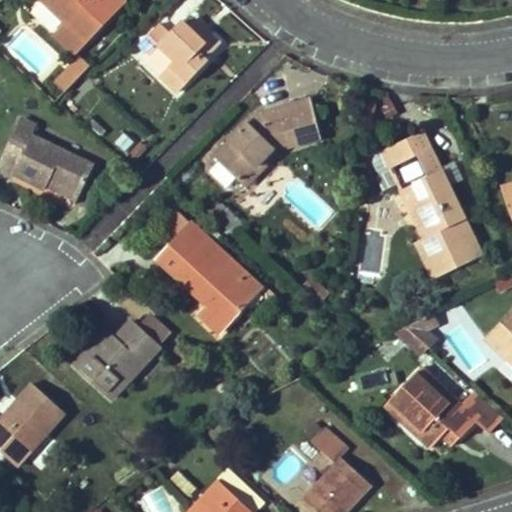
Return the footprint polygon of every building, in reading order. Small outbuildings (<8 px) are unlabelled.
[(110,0),(41,0),(66,24),(52,38),(72,58),(119,8),(110,0)] [(110,0),(119,8),(125,2),(122,0),(110,0)] [(206,61),(204,59),(219,43),(196,23),(190,30),(184,24),(172,37),(158,25),(138,46),(149,57),(158,47),(175,63),(161,77),(159,79),(174,94),(206,61)] [(145,61),(161,77),(175,63),(158,47),(149,57),(145,61)] [(57,83),(66,92),(90,67),(80,58),(57,83)] [(240,184),(275,150),(286,145),(289,149),(323,139),(311,100),(264,114),(265,119),(249,124),(216,158),(220,163),(210,174),(226,189),(236,180),(240,184)] [(50,180),(80,194),(94,167),(33,137),(38,127),(22,120),(0,166),(0,167),(45,191),(47,185),(50,180)] [(429,237),(423,240),(417,243),(434,280),(483,257),(423,132),(381,152),(390,170),(418,158),(428,179),(412,187),(421,203),(415,207),(429,237)] [(275,150),(240,184),(245,188),(278,154),(275,150)] [(50,180),(47,185),(77,200),(80,194),(50,180)] [(511,185),(502,189),(511,217),(511,185)] [(412,187),(400,193),(423,240),(429,237),(415,207),(421,203),(412,187)] [(220,205),(210,215),(233,236),(243,226),(220,205)] [(175,243),(191,226),(178,215),(163,231),(175,243)] [(212,305),(208,310),(200,318),(219,336),(262,291),(191,226),(175,243),(157,264),(173,278),(179,273),(212,305)] [(179,273),(173,278),(208,310),(212,305),(179,273)] [(305,288),(323,305),(332,296),(314,279),(305,288)] [(262,291),(273,301),(279,296),(268,285),(262,291)] [(510,362),(502,370),(511,379),(511,311),(486,340),(510,362)] [(138,327),(161,348),(172,336),(150,315),(138,327)] [(161,348),(138,327),(134,324),(118,341),(109,333),(78,367),(112,400),(161,348)] [(413,336),(406,328),(396,334),(406,343),(413,336)] [(415,337),(426,347),(428,349),(435,342),(422,330),(415,337)] [(419,355),(426,347),(415,337),(413,336),(406,343),(419,355)] [(490,435),(504,420),(475,393),(462,407),(422,368),(386,407),(430,448),(442,436),(453,447),(461,438),(462,439),(477,423),(490,435)] [(8,412),(0,421),(0,423),(30,451),(65,413),(34,384),(22,397),(28,402),(18,414),(12,408),(8,412)] [(28,402),(22,397),(12,408),(18,414),(28,402)] [(0,421),(8,412),(0,403),(0,421)] [(348,451),(324,429),(312,442),(322,452),(335,464),(325,475),(299,502),(309,511),(348,511),(371,487),(340,459),(348,451)] [(335,464),(322,452),(312,463),(325,475),(335,464)] [(219,483),(250,511),(262,511),(267,507),(229,472),(219,483)] [(250,511),(219,483),(191,511),(250,511)]
